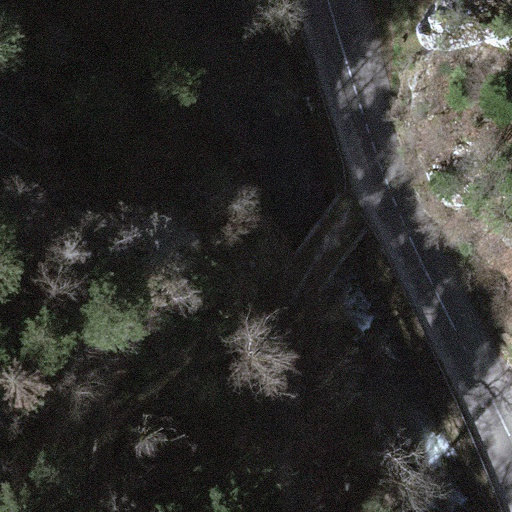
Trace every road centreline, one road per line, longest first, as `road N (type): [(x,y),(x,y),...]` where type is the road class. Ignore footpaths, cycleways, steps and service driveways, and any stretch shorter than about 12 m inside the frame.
road 1 (tertiary): [(329,0),(376,162),(511,438)]
road 2 (track): [(303,511),(285,417),(287,294),(295,271),(376,162)]
